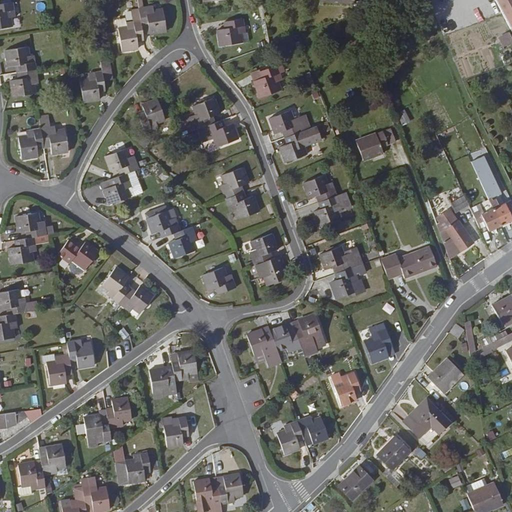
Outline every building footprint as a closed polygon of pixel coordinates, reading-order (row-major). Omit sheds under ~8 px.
[(492,0),(507,29),(511,26),(511,5),(509,0),(492,0)] [(8,19),(12,18),(10,4),(0,5),(0,29),(10,28),(8,19)] [(152,8),(138,10),(140,23),(140,24),(147,24),(148,35),(164,33),(161,10),(152,11),(152,8)] [(239,36),(242,35),(240,21),(227,23),(228,31),(223,32),(217,32),(219,48),(240,45),(239,36)] [(141,36),(140,24),(140,23),(127,25),(128,30),(118,31),(121,53),(137,51),(136,41),(135,37),(141,36)] [(148,35),(147,24),(140,24),(141,36),(148,35)] [(499,42),(508,37),(505,31),(496,35),(499,42)] [(240,45),(247,44),(246,35),(242,35),(239,36),(240,45)] [(31,58),(27,58),(26,50),(4,53),(6,68),(14,67),(19,66),(20,73),(21,81),(16,82),(9,83),(11,98),(33,95),(32,85),(36,85),(34,71),(31,58)] [(107,84),(113,83),(110,64),(100,65),(102,76),(88,78),(89,82),(80,83),(83,105),(99,102),(98,95),(97,90),(103,89),(103,84),(107,84)] [(275,82),(279,81),(274,68),(261,73),(263,80),(253,84),(258,99),(278,91),(275,82)] [(253,84),(263,80),(261,73),(250,78),(253,84)] [(159,111),(167,108),(160,91),(153,94),(155,101),(141,106),(143,113),(145,117),(138,120),(143,133),(156,129),(155,125),(163,121),(159,111)] [(212,118),(218,116),(212,101),(193,108),(196,117),(185,121),(189,134),(204,129),(208,141),(213,140),(216,149),(236,141),(231,127),(224,129),(219,131),(217,125),(215,125),(209,127),(207,119),(212,118)] [(296,121),(292,122),(289,114),(268,121),(273,135),(280,133),(285,131),(287,138),(290,145),(285,147),(279,149),(284,164),(305,156),(302,148),(319,142),(314,128),(300,133),(296,121)] [(54,129),(50,130),(48,117),(38,118),(40,131),(26,133),(27,137),(18,139),(21,161),(36,159),(35,152),(35,147),(42,146),(49,145),(50,150),(51,156),(66,154),(63,132),(55,133),(54,129)] [(378,147),(393,141),(388,126),(353,139),(360,159),(380,152),(378,147)] [(474,164),(487,158),(481,145),(468,151),(474,164)] [(104,160),(110,174),(116,172),(120,170),(123,177),(133,173),(136,172),(131,159),(127,160),(124,152),(104,160)] [(496,168),(490,170),(495,185),(502,182),(496,168)] [(241,187),(246,185),(241,170),(221,178),(224,186),(220,188),(224,200),(229,214),(234,213),(236,221),(257,214),(252,199),(246,201),(241,202),(238,195),(236,188),(241,187)] [(141,195),(133,173),(123,177),(118,179),(113,181),(115,188),(110,190),(104,193),(109,207),(141,195)] [(329,186),(326,187),(323,179),(302,186),(306,198),(313,196),(318,194),(321,202),(324,210),(319,212),(313,214),(318,229),(338,221),(335,213),(349,207),(343,194),(333,197),(329,186)] [(484,191),(482,192),(487,204),(497,224),(509,218),(499,198),(494,200),(490,192),(486,194),(484,191)] [(445,205),(452,214),(464,205),(458,197),(445,205)] [(486,230),(497,224),(487,204),(477,208),(474,201),(464,205),(474,228),(482,224),(486,230)] [(144,216),(151,236),(157,233),(162,232),(164,238),(171,235),(175,234),(178,233),(173,221),(170,222),(166,213),(165,208),(144,216)] [(454,223),(452,223),(443,211),(433,218),(437,225),(435,227),(446,258),(469,242),(454,223)] [(173,221),(174,220),(171,212),(166,213),(170,222),(173,221)] [(25,233),(29,233),(31,240),(44,237),(48,237),(53,236),(51,228),(43,229),(42,223),(38,224),(37,215),(14,219),(17,234),(25,233)] [(189,229),(178,233),(175,234),(178,241),(173,243),(167,245),(172,260),(194,252),(191,243),(194,242),(189,229)] [(270,253),(275,251),(270,236),(250,244),(253,253),(249,255),(253,267),(249,269),(251,275),(256,273),(258,281),(263,279),(265,288),(286,280),(280,266),(270,269),(267,262),(265,255),(270,253)] [(32,246),(45,244),(44,237),(31,240),(26,241),(18,242),(19,249),(14,250),(7,251),(9,267),(31,263),(30,254),(33,253),(32,246)] [(83,271),(96,255),(83,245),(76,255),(64,246),(56,257),(73,269),(76,266),(83,271)] [(393,254),(378,259),(385,279),(400,273),(401,278),(436,265),(429,246),(394,258),(393,254)] [(356,254),(342,258),(339,249),(319,257),(324,271),(330,269),(335,268),(337,275),(340,282),(335,283),(329,286),(335,300),(350,294),(355,293),(352,284),(356,282),(354,277),(357,275),(358,277),(364,275),(361,266),(356,254)] [(280,266),(278,259),(272,260),(267,262),(270,269),(280,266)] [(76,278),(79,276),(83,271),(76,266),(73,269),(71,272),(72,275),(75,278),(76,278)] [(229,278),(225,279),(222,270),(201,278),(206,293),(213,291),(218,289),(220,294),(233,290),(229,278)] [(122,285),(126,280),(113,271),(101,288),(108,294),(106,296),(115,303),(111,308),(113,310),(117,305),(128,313),(131,310),(138,315),(150,298),(138,289),(134,294),(131,298),(126,294),(119,289),(122,285)] [(351,297),(363,293),(359,281),(356,282),(352,284),(355,293),(350,294),(351,297)] [(126,294),(129,290),(122,285),(119,289),(126,294)] [(97,293),(104,298),(106,296),(108,294),(101,288),(97,293)] [(22,300),(19,300),(17,292),(0,294),(0,310),(5,310),(10,309),(11,317),(6,317),(0,318),(0,324),(0,326),(0,325),(0,341),(13,340),(11,331),(15,330),(13,316),(24,314),(22,300)] [(500,324),(511,316),(511,301),(509,296),(490,307),(500,324)] [(312,342),(321,339),(313,317),(298,323),(302,334),(294,336),(288,339),(284,327),(269,333),(268,330),(245,337),(253,358),(260,355),(263,363),(265,370),(280,366),(276,355),(285,352),(286,355),(299,351),(302,359),(316,354),(315,352),(312,342)] [(467,353),(473,350),(466,322),(461,323),(467,353)] [(298,323),(291,325),(284,327),(288,339),(294,336),(302,334),(298,323)] [(455,340),(462,331),(452,323),(444,333),(455,340)] [(382,347),(388,345),(382,326),(374,329),(376,335),(371,337),(372,341),(363,344),(371,365),(386,359),(382,347)] [(511,331),(480,347),(483,354),(511,339),(511,331)] [(315,352),(324,348),(321,339),(312,342),(315,352)] [(79,344),(65,346),(67,358),(67,360),(74,358),(75,364),(76,370),(92,367),(88,346),(80,347),(79,344)] [(386,359),(392,357),(388,345),(382,347),(386,359)] [(511,372),(511,371),(511,347),(502,353),(511,372)] [(194,375),(190,355),(174,357),(176,368),(170,370),(172,381),(172,382),(187,380),(186,376),(194,375)] [(253,358),(255,365),(263,363),(260,355),(253,358)] [(68,365),(67,360),(67,358),(53,361),(53,365),(45,366),(49,388),(64,385),(63,378),(62,372),(69,371),(68,365)] [(440,392),(459,372),(444,358),(425,377),(440,392)] [(172,381),(170,370),(163,371),(165,382),(172,381)] [(174,395),(172,382),(172,381),(165,382),(163,371),(147,374),(151,395),(160,394),(161,397),(174,395)] [(352,376),(340,381),(338,376),(329,379),(340,408),(355,402),(353,396),(351,391),(357,389),(352,376)] [(126,401),(111,403),(112,410),(113,415),(105,416),(106,423),(107,428),(107,430),(122,427),(121,423),(129,422),(126,401)] [(422,446),(445,424),(423,401),(400,423),(422,446)] [(29,420),(42,416),(40,407),(26,411),(29,420)] [(95,444),(109,442),(107,430),(107,428),(99,430),(98,425),(97,418),(82,420),(86,450),(95,448),(95,444)] [(171,426),(171,423),(170,420),(162,421),(159,424),(159,429),(162,429),(162,427),(171,426)] [(180,435),(187,434),(185,420),(171,423),(171,426),(162,427),(162,429),(165,450),(181,447),(180,441),(180,435)] [(319,421),(310,424),(309,420),(296,425),(283,430),(284,434),(276,436),(283,457),(298,452),(295,445),(294,440),(300,437),(307,435),(312,447),(326,441),(319,421)] [(302,442),(305,449),(312,447),(307,435),(300,437),(302,442)] [(388,469),(404,453),(391,439),(374,455),(388,469)] [(420,447),(410,458),(417,465),(427,454),(420,447)] [(60,448),(44,450),(45,457),(46,461),(39,462),(41,475),(41,476),(56,474),(55,470),(63,468),(60,448)] [(141,472),(148,471),(146,456),(133,458),(133,461),(124,463),(127,485),(143,483),(142,477),(141,472)] [(41,475),(39,462),(32,464),(34,476),(41,475)] [(43,488),(41,476),(41,475),(34,476),(32,464),(16,466),(19,489),(29,487),(30,490),(43,488)] [(346,502),(366,483),(353,470),(333,489),(346,502)] [(448,478),(452,487),(461,484),(458,475),(448,478)] [(233,500),(242,499),(238,477),(222,480),(223,487),(224,492),(216,493),(209,494),(208,483),(192,485),(196,511),(219,511),(218,507),(234,504),(233,500)] [(93,480),(79,482),(80,490),(82,504),(89,503),(90,511),(106,511),(104,491),(95,492),(93,480)] [(215,488),(214,482),(208,483),(209,494),(216,493),(215,488)] [(482,482),(460,490),(463,498),(485,489),(482,482)] [(485,489),(463,498),(468,511),(486,511),(499,507),(491,487),(485,489)] [(83,511),(82,504),(80,490),(73,491),(75,503),(69,504),(70,508),(60,510),(60,511),(83,511)]
